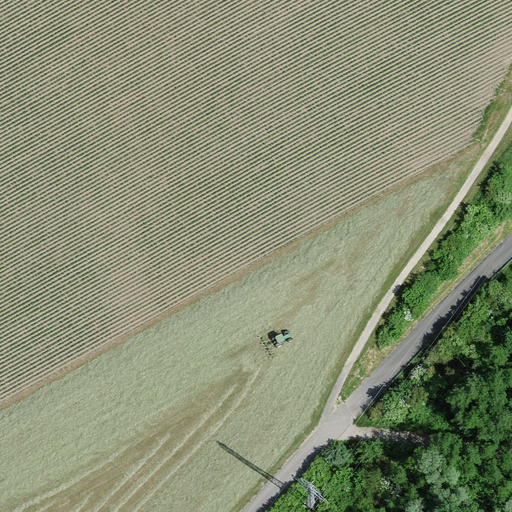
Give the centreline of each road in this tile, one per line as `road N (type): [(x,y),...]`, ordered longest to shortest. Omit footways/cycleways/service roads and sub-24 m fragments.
road 1 (track): [(330,428),(331,400),(368,328),(511,113)]
road 2 (track): [(511,458),(330,428)]
road 3 (motorway): [(511,407),(409,511)]
